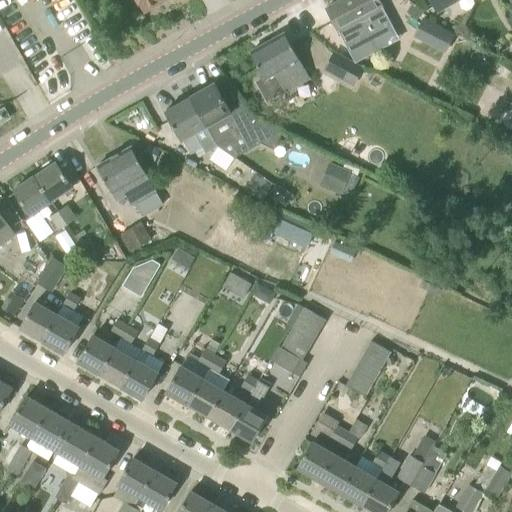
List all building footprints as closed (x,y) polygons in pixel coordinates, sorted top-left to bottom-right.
[(166,0),(137,0),(144,12),(166,0)] [(380,35),(394,27),(379,0),(343,0),(327,9),(338,31),(348,51),(357,46),(380,35)] [(430,0),(438,12),(458,0),(430,0)] [(455,34),(424,18),(413,37),(444,53),(455,34)] [(284,33),(251,52),(267,80),(275,75),(285,92),(310,78),(284,33)] [(334,53),(326,70),(354,84),(363,67),(334,53)] [(283,132),(255,118),(243,102),(230,110),(215,84),(190,98),(218,146),(218,147),(242,134),(274,150),(283,132)] [(191,155),(195,152),(198,157),(215,149),(215,148),(218,146),(190,98),(166,111),(191,155)] [(0,124),(10,119),(4,109),(0,111),(0,124)] [(141,158),(154,164),(161,150),(148,144),(141,158)] [(131,147),(97,166),(113,194),(122,189),(132,206),(157,192),(131,147)] [(73,188),(56,162),(35,176),(52,202),(73,188)] [(352,196),(360,178),(357,177),(360,169),(345,163),(343,168),(335,165),(326,187),(342,193),(343,192),(352,196)] [(254,174),(244,191),(262,201),(272,184),(254,174)] [(35,176),(14,190),(31,216),(52,202),(35,176)] [(268,195),(277,201),(285,190),(276,184),(268,195)] [(60,213),(68,225),(76,219),(68,207),(60,213)] [(68,225),(60,213),(51,218),(59,231),(68,225)] [(0,214),(0,246),(15,236),(0,214)] [(274,234),(306,248),(313,233),(281,219),(274,234)] [(141,222),(121,234),(133,252),(152,239),(141,222)] [(454,258),(467,257),(466,239),(453,240),(454,258)] [(194,257),(178,248),(172,258),(188,268),(194,257)] [(40,276),(46,261),(28,254),(22,269),(40,276)] [(40,279),(53,287),(66,265),(53,257),(40,279)] [(130,274),(149,285),(161,265),(152,260),(133,268),(130,274)] [(235,294),(243,279),(230,272),(222,287),(235,294)] [(276,294),(270,290),(263,301),(270,304),(276,294)] [(70,292),(64,304),(73,309),(80,297),(70,292)] [(58,315),(36,303),(21,328),(42,341),(58,315)] [(292,314),(299,318),(305,308),(298,304),(292,314)] [(299,318),(320,330),(326,320),(305,308),(299,318)] [(42,341),(64,354),(80,328),(58,315),(42,341)] [(314,340),(320,330),(299,318),(293,328),(314,340)] [(110,333),(120,338),(121,338),(128,325),(118,319),(110,333)] [(132,344),(139,331),(128,325),(121,338),(132,344)] [(308,350),(314,340),(293,328),(287,338),(308,350)] [(93,335),(78,362),(100,374),(115,348),(93,335)] [(161,343),(149,337),(143,349),(154,356),(161,343)] [(302,360),(308,350),(287,338),(282,348),(302,360)] [(365,353),(385,364),(391,353),(371,341),(365,353)] [(271,360),(300,377),(308,364),(302,361),(302,360),(282,348),(279,347),(271,360)] [(137,360),(115,348),(100,374),(121,387),(137,360)] [(216,355),(206,350),(201,359),(199,362),(209,368),(216,355)] [(385,364),(365,353),(359,364),(379,375),(385,364)] [(219,374),(226,361),(216,355),(209,368),(219,374)] [(149,367),(137,360),(121,387),(143,399),(159,373),(149,367)] [(379,375),(359,364),(352,375),(372,386),(379,375)] [(203,379),(190,371),(181,366),(166,392),(187,405),(203,379)] [(259,381),(248,375),(242,386),(252,392),(259,381)] [(372,386),(352,375),(346,386),(366,397),(372,386)] [(259,381),(269,387),(271,384),(261,378),(259,381)] [(224,391),(203,379),(187,405),(209,417),(224,391)] [(0,411),(13,388),(0,380),(0,411)] [(256,409),(262,399),(269,387),(259,381),(252,392),(246,403),(231,430),(252,442),(268,416),(256,409)] [(246,403),(224,391),(209,417),(231,430),(246,403)] [(49,409),(27,396),(10,425),(4,435),(27,448),(49,409)] [(27,448),(49,460),(54,451),(57,452),(73,423),(49,409),(27,448)] [(349,432),(348,431),(341,444),(353,451),(360,439),(367,426),(356,420),(349,432)] [(57,452),(80,466),(81,466),(97,437),(73,423),(57,452)] [(330,438),(341,444),(348,431),(338,425),(330,438)] [(103,478),(120,450),(97,437),(81,466),(80,466),(75,476),(62,500),(68,504),(79,482),(99,494),(101,494),(108,481),(103,478)] [(334,455),(313,442),(298,468),(319,481),(334,455)] [(22,446),(15,458),(24,464),(31,452),(22,446)] [(425,463),(430,453),(418,447),(413,456),(425,463)] [(383,470),(390,457),(379,451),(372,464),(383,470)] [(425,463),(413,456),(410,454),(396,477),(412,486),(423,466),(425,463)] [(341,493),(356,467),(334,455),(319,481),(341,493)] [(17,476),(24,464),(15,458),(8,470),(17,476)] [(118,485),(140,498),(155,471),(133,458),(118,485)] [(34,491),(47,470),(33,462),(20,483),(34,491)] [(469,485),(457,507),(465,511),(471,511),(482,493),(483,494),(496,471),(486,465),(473,487),(469,485)] [(437,474),(423,466),(412,486),(425,494),(437,474)] [(511,473),(499,466),(496,471),(483,494),(496,501),(511,473)] [(378,480),(357,467),(356,467),(341,493),(362,506),(378,480)] [(140,498),(162,510),(177,484),(155,471),(140,498)] [(56,497),(62,500),(75,476),(69,472),(56,497)] [(362,506),(373,511),(387,511),(399,492),(378,480),(362,506)] [(207,511),(213,504),(191,492),(178,511),(207,511)] [(432,511),(413,501),(406,511),(432,511)] [(124,502),(119,511),(131,511),(134,507),(124,502)]
